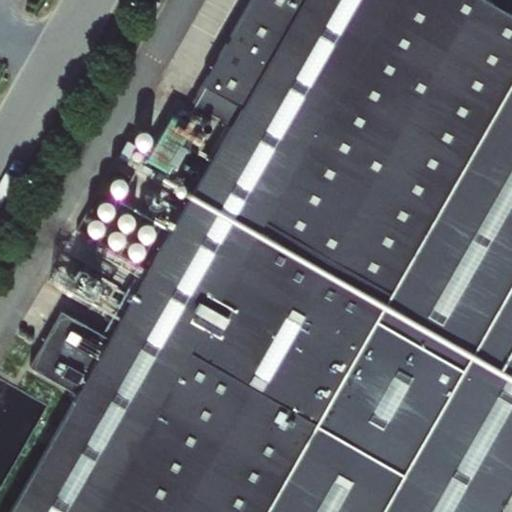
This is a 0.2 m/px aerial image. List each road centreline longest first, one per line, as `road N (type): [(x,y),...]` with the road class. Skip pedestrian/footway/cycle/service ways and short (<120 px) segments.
road 1 (unknown): [(187,0),(0,324)]
road 2 (unclassified): [(91,0),(0,159)]
